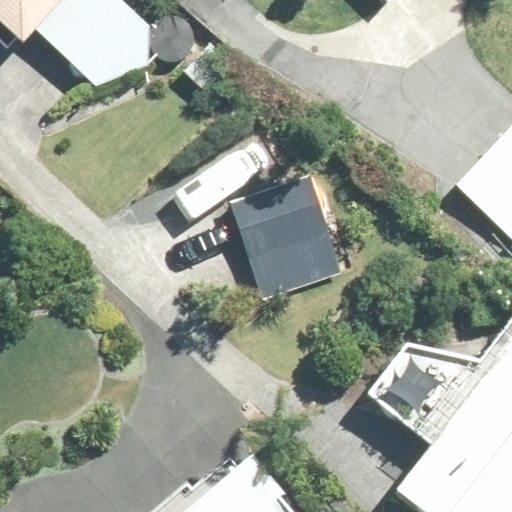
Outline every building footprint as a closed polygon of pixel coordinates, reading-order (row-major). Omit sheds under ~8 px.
[(0,0),(0,30),(22,50),(35,36),(95,87),(149,68),(149,29),(117,0),(0,0)] [(184,74),(205,95),(233,68),(212,47),(184,74)] [(511,123),(454,187),(511,240),(511,123)] [(308,173),(228,199),(262,300),(342,274),(308,173)] [(511,511),(511,321),(481,361),(408,346),(365,400),(430,450),(396,494),(419,511),(511,511)] [(285,511),(282,508),(286,504),(252,466),(237,478),(227,466),(189,496),(185,490),(159,511),(285,511)]
